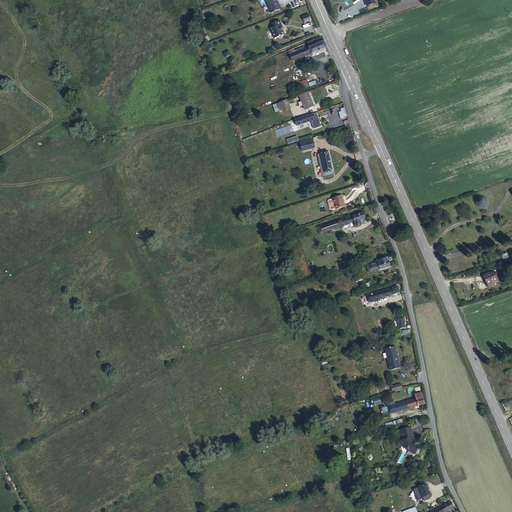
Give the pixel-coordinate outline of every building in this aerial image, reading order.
[(271,0),(259,0),(260,0),(268,18),(278,14),(277,10),(276,10),(271,0)] [(307,19),(300,22),(303,28),(309,25),(307,19)] [(276,27),(269,31),(270,35),(268,36),(272,46),(282,41),(278,33),(279,32),(276,27)] [(290,70),(324,54),(320,44),(315,46),(316,48),(306,53),(304,51),(299,53),(300,56),(292,60),(290,55),(284,58),(290,70)] [(309,98),(300,101),(304,114),(314,111),(309,98)] [(288,107),(280,110),(283,118),(291,115),(288,107)] [(314,118),(295,125),(297,130),(313,124),(316,123),(314,118)] [(316,141),(302,146),(304,151),(317,146),(316,141)] [(330,148),(323,151),(330,173),(337,170),(330,148)] [(330,173),(323,151),(319,152),(326,174),(330,173)] [(346,207),(343,197),(333,200),(330,201),(329,203),(332,210),(333,211),(337,210),(346,207)] [(327,236),(357,227),(363,225),(365,230),(370,228),(368,223),(374,221),(371,215),(344,223),(325,229),(327,236)] [(387,266),(394,265),(391,260),(368,268),(368,271),(364,272),(367,279),(388,271),(387,266)] [(483,277),(486,276),(485,274),(483,269),(482,267),(479,268),(479,266),(471,269),(477,283),(483,279),(483,277)] [(358,272),(346,276),(347,280),(359,276),(358,272)] [(397,287),(371,298),(374,305),(400,294),(397,287)] [(403,320),(397,322),(399,330),(406,328),(403,320)] [(395,347),(385,349),(389,370),(400,367),(395,347)] [(422,395),(416,397),(416,398),(393,405),(395,413),(424,405),(422,395)] [(425,445),(419,442),(419,443),(416,441),(415,438),(417,437),(414,428),(403,431),(406,441),(404,441),(407,449),(408,448),(412,450),(411,451),(418,455),(421,450),(422,451),(425,445)] [(430,485),(423,487),(427,499),(434,497),(432,491),(431,490),(431,488),(430,485)] [(444,507),(446,511),(455,507),(452,502),(444,507)]
